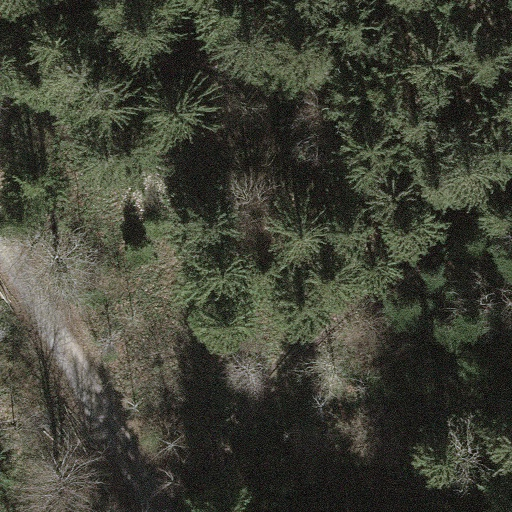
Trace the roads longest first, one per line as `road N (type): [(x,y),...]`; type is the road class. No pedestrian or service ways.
road 1 (track): [(511,175),(440,210),(288,364),(193,511)]
road 2 (track): [(0,231),(160,511)]
